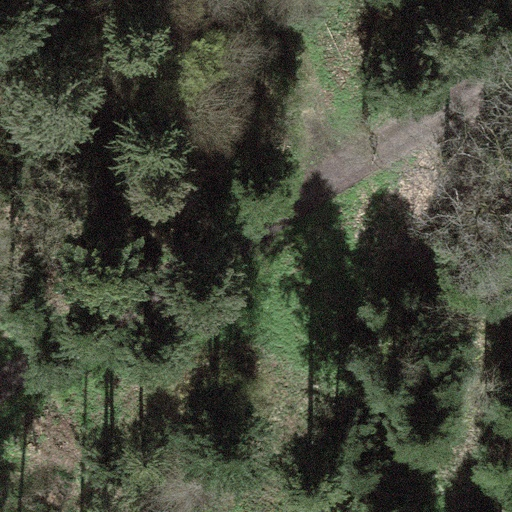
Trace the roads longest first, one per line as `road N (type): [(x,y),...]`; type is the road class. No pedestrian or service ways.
road 1 (track): [(0,438),(511,128)]
road 2 (track): [(313,246),(241,0)]
